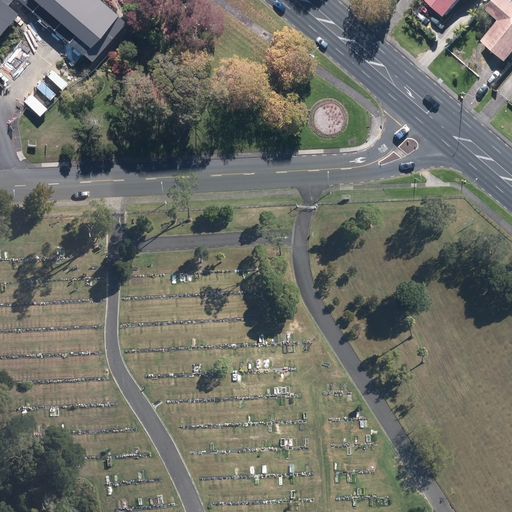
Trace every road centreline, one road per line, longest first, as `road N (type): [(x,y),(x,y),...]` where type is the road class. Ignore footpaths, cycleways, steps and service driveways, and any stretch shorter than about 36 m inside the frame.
road 1 (tertiary): [(0,186),(348,169)]
road 2 (primary): [(302,0),(422,105)]
